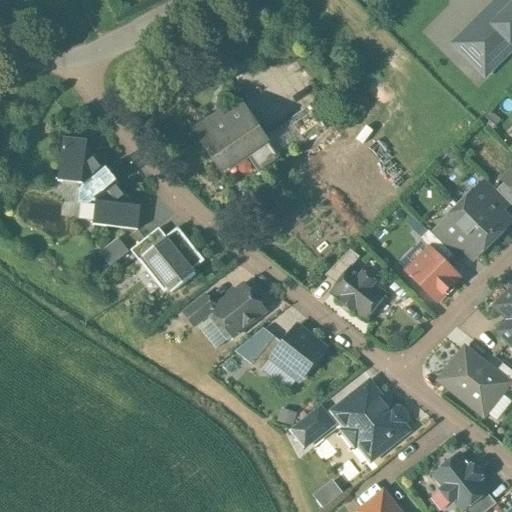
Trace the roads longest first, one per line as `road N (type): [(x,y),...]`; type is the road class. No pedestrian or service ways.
road 1 (residential): [(67,63),(170,198),(392,376)]
road 2 (residential): [(392,376),(511,258)]
road 3 (residential): [(392,376),(511,469)]
road 4 (residential): [(197,0),(145,33),(67,63)]
